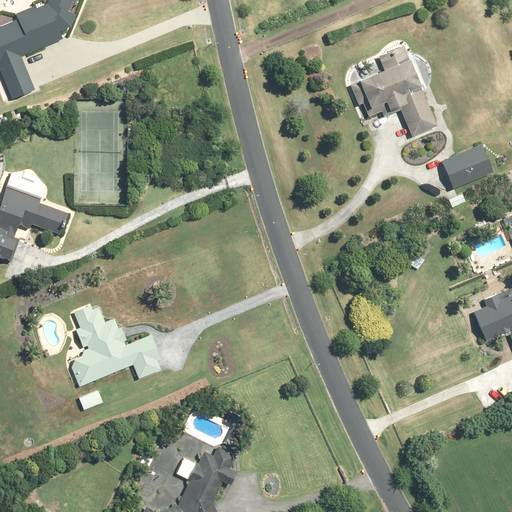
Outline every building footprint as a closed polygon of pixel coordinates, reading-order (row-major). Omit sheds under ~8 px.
[(0,70),(12,99),(34,89),(20,56),(62,39),(58,32),(69,27),(75,14),(66,11),(70,0),(47,0),(46,3),(33,9),(32,6),(14,14),(16,19),(0,26),(0,70)] [(402,46),(377,56),(382,70),(356,81),(349,84),(358,105),(361,103),(367,117),(380,111),(382,117),(399,110),(410,137),(435,126),(402,46)] [(479,144),(439,161),(450,189),(491,172),(479,144)] [(0,258),(10,262),(18,239),(12,237),(16,224),(29,229),(30,224),(58,234),(66,213),(38,202),(39,198),(4,185),(0,195),(0,258)] [(461,193),(448,199),(451,208),(464,202),(461,193)] [(485,306),(472,312),(484,341),(503,333),(504,336),(507,334),(511,344),(511,294),(498,300),(495,294),(482,299),(485,306)] [(89,305),(72,312),(79,328),(74,329),(82,348),(86,346),(87,348),(82,350),(80,356),(73,359),(70,367),(78,387),(131,365),(137,379),(159,370),(156,361),(159,359),(149,335),(124,345),(122,341),(124,340),(119,327),(117,328),(113,318),(104,322),(97,307),(91,310),(89,305)] [(96,390),(78,398),(83,410),(101,402),(96,390)] [(212,456),(203,451),(197,463),(194,461),(193,463),(182,458),(175,474),(185,479),(185,480),(188,481),(176,505),(156,511),(145,506),(141,511),(214,511),(212,507),(215,506),(213,499),(222,481),(228,484),(234,472),(228,469),(234,456),(217,447),(212,456)]
